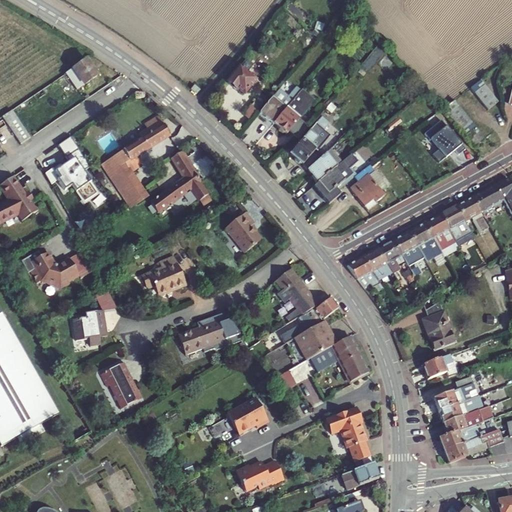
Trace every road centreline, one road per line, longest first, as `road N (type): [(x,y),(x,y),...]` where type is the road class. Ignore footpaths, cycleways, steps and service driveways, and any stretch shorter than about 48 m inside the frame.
road 1 (secondary): [(307,241),(224,147),(145,75)]
road 2 (secondary): [(398,475),(396,412),(382,355),(324,262)]
road 3 (residential): [(511,158),(324,262)]
road 4 (residential): [(307,241),(228,296),(131,336)]
road 5 (residential): [(145,75),(0,171)]
road 6 (secondary): [(145,75),(29,0)]
